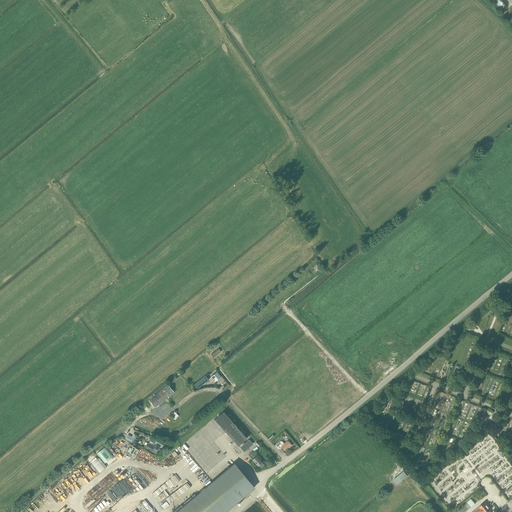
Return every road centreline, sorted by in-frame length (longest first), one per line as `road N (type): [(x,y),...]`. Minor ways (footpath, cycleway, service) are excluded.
road 1 (track): [(23,511),(141,415),(167,413),(205,390),(219,391),(288,461)]
road 2 (unclassified): [(279,466),(511,273)]
